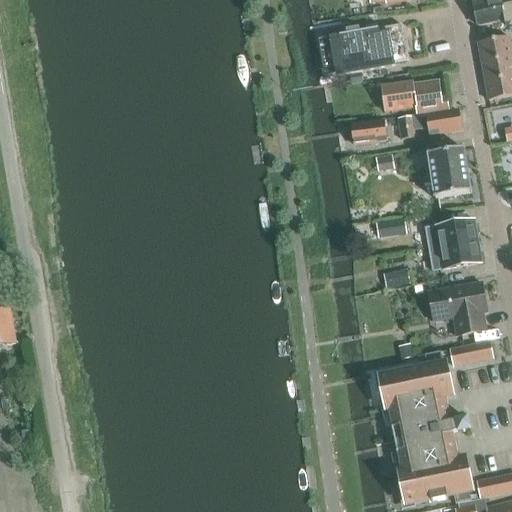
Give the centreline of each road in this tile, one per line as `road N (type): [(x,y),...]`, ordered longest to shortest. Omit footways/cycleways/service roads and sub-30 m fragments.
road 1 (tertiary): [(69,511),(0,100)]
road 2 (unclassified): [(334,511),(297,229)]
road 3 (residential): [(503,236),(456,0)]
